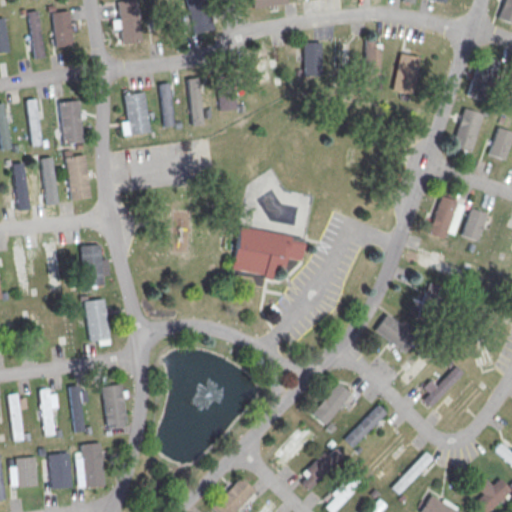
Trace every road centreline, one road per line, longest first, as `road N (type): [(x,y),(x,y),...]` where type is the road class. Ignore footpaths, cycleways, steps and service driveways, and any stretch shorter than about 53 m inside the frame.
road 1 (residential): [(174,511),(355,328),(383,273),(478,0)]
road 2 (residential): [(511,42),(373,14),(271,27),(192,59),(0,83)]
road 3 (residential): [(87,0),(104,190),(141,342)]
road 4 (residential): [(337,346),(438,442),(464,437),(511,369)]
road 5 (residential): [(141,342),(186,328),(221,332),(264,352),(300,384)]
road 6 (residential): [(141,342),(137,452),(111,511)]
road 7 (residential): [(0,377),(100,362),(141,342)]
